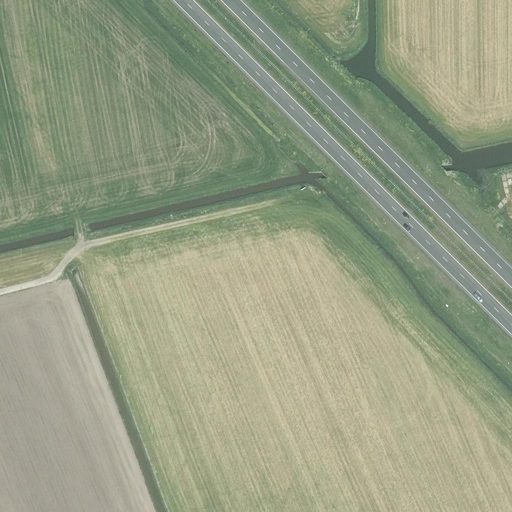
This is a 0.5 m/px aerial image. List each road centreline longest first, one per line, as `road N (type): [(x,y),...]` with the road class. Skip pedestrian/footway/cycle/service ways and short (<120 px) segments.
road 1 (trunk): [(182,0),(511,325)]
road 2 (trunk): [(511,278),(229,0)]
road 3 (track): [(0,292),(48,279),(91,244),(297,195)]
